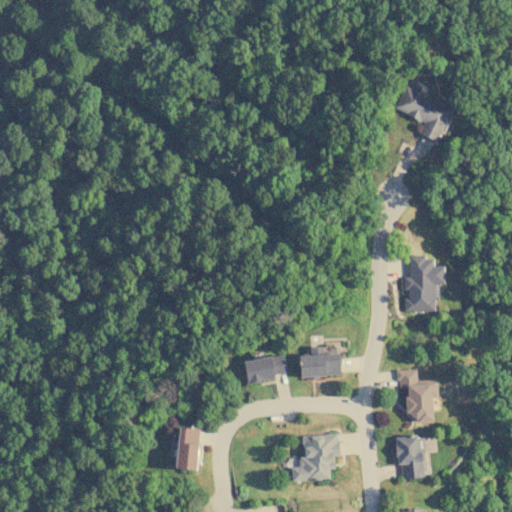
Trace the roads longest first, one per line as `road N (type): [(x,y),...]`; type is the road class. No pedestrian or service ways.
road 1 (residential): [(367,408),(241,415),(219,449),(220,511)]
road 2 (residential): [(367,408),(381,259),(397,195)]
